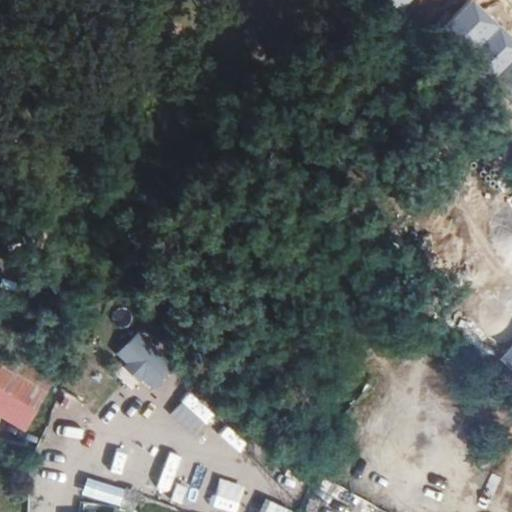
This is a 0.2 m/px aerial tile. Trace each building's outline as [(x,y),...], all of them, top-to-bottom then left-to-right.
[(115,349),(144,392),(168,375),(139,333),(115,349)] [(52,371),(0,340),(0,387),(32,406),(52,371)] [(214,458),(236,437),(214,413),(192,434),(214,458)] [(457,428),(439,457),(460,470),(478,441),(457,428)] [(365,435),(349,457),(359,465),(375,443),(365,435)] [(249,446),(233,467),(256,485),(272,463),(249,446)] [(197,475),(187,503),(213,511),(217,511),(227,486),(197,475)] [(117,506),(122,489),(85,478),(80,494),(117,506)] [(169,496),(171,485),(136,478),(134,490),(169,496)] [(260,500),(256,511),(288,511),(290,508),(260,500)]
